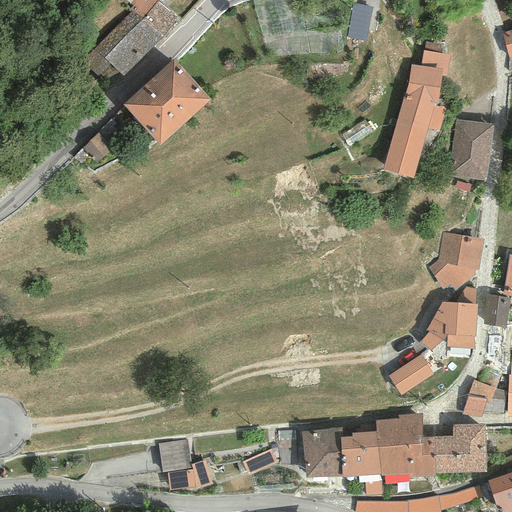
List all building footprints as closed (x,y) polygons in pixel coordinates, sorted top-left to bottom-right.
[(156,0),(132,0),(130,4),(133,6),(128,9),(132,12),(81,60),(98,77),(109,65),(122,76),(161,38),(178,17),(156,1),(156,0)] [(352,4),(345,37),(365,42),(372,8),(352,4)] [(511,29),(501,33),(508,58),(511,57),(511,29)] [(423,50),(420,66),(442,70),(441,76),(446,77),(450,55),(423,50)] [(173,59),(122,105),(159,146),(210,100),(173,59)] [(420,66),(410,65),(408,84),(382,169),(412,178),(427,128),(439,131),(443,109),(433,108),(433,104),(436,104),(441,76),(442,70),(420,66)] [(493,125),(454,119),(446,176),(485,182),(493,125)] [(111,148),(97,133),(81,148),(95,162),(111,148)] [(484,239),(441,232),(437,261),(427,268),(440,290),(450,284),(454,291),(473,275),(474,270),(478,270),(484,239)] [(511,256),(508,255),(502,295),(511,297),(511,256)] [(465,287),(455,303),(474,304),(475,289),(465,287)] [(505,328),(509,298),(486,294),(483,324),(505,328)] [(455,303),(440,303),(425,331),(428,332),(420,341),(430,352),(441,339),(443,340),(446,335),(473,337),(475,338),(477,305),(474,304),(455,303)] [(473,337),(446,335),(446,347),(475,350),(473,337)] [(420,355),(388,376),(400,396),(433,375),(420,355)] [(502,414),(505,391),(494,389),(500,374),(483,367),(477,381),(473,381),(462,414),(481,417),(482,413),(502,414)] [(421,413),(397,415),(398,419),(374,420),(376,431),(380,475),(380,476),(409,474),(408,478),(434,477),(434,474),(433,437),(421,437),(421,413)] [(484,424),(452,425),(452,436),(433,437),(434,474),(485,473),(484,424)] [(342,477),(339,437),(341,437),(341,427),(300,432),(305,479),(342,477)] [(295,430),(277,430),(277,465),(295,465),(295,430)] [(380,475),(376,431),(351,434),(351,436),(341,437),(339,437),(342,477),(342,478),(380,475)] [(186,439),(157,444),(161,473),(166,472),(167,473),(191,470),(190,465),(186,439)] [(269,449),(241,462),(248,477),(276,464),(269,449)] [(211,483),(204,460),(190,465),(191,470),(167,473),(168,491),(195,487),(196,490),(211,483)] [(511,511),(511,472),(487,481),(496,511),(511,511)] [(381,483),(364,484),(365,499),(381,498),(381,483)] [(482,497),(478,487),(437,496),(440,511),(482,497)] [(440,511),(437,496),(406,500),(407,502),(406,511),(440,511)] [(406,511),(407,502),(355,501),(353,511),(406,511)]
